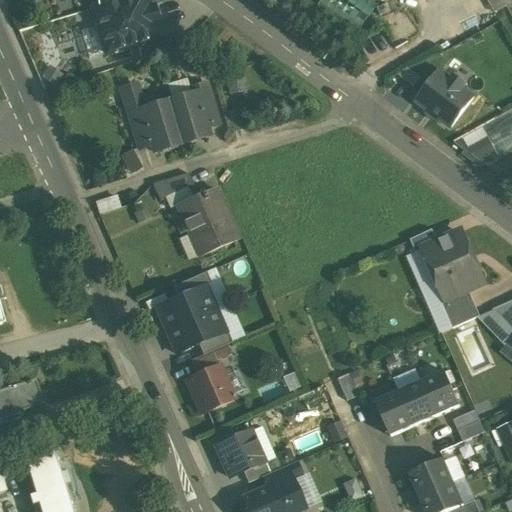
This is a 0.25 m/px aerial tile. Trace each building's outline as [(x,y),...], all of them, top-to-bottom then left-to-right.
[(97,0),(97,3),(97,7),(89,10),(95,28),(98,27),(106,55),(136,46),(157,40),(157,39),(145,0),(122,0),(120,1),(119,0),(97,0)] [(375,7),(363,0),(325,0),(313,18),(350,44),(375,7)] [(511,21),(511,111),(453,144),(470,155),(491,143),(499,160),(511,152),(511,0),(485,0),(492,12),(503,7),(511,21)] [(86,61),(106,55),(98,27),(95,28),(78,33),(86,61)] [(176,33),(157,39),(157,40),(136,46),(141,61),(181,49),(176,33)] [(43,79),(55,87),(62,77),(49,69),(43,79)] [(441,71),(417,103),(451,129),(475,97),(441,71)] [(219,126),(206,85),(191,89),(193,95),(194,95),(205,130),(219,126)] [(205,130),(194,95),(193,95),(168,103),(181,146),(207,138),(205,130)] [(142,110),(141,110),(152,146),(154,154),(181,146),(168,103),(142,110)] [(141,104),(126,109),(138,150),(152,146),(141,110),(142,110),(141,104)] [(499,160),(491,143),(470,155),(487,167),(488,166),(499,160)] [(188,175),(165,182),(167,186),(171,196),(193,187),(188,175)] [(167,186),(159,189),(164,200),(171,196),(167,186)] [(215,190),(176,207),(198,258),(237,241),(215,190)] [(95,202),(98,213),(118,207),(115,196),(95,202)] [(432,231),(410,241),(416,254),(425,250),(424,249),(437,243),(432,231)] [(425,250),(446,300),(447,301),(468,291),(482,285),(460,234),(437,243),(424,249),(425,250)] [(206,273),(173,288),(178,299),(205,287),(205,288),(211,285),(206,273)] [(178,299),(155,309),(166,332),(215,310),(205,288),(205,287),(178,299)] [(468,291),(447,301),(446,300),(440,302),(452,330),(480,318),(468,291)] [(511,304),(497,311),(497,312),(511,327),(511,304)] [(215,310),(166,332),(176,355),(198,346),(225,334),(225,333),(215,310)] [(225,334),(198,346),(203,357),(232,344),(227,332),(225,333),(225,334)] [(218,368),(187,381),(202,415),(233,401),(218,368)] [(445,373),(421,383),(437,418),(460,407),(445,373)] [(357,397),(347,375),(336,380),(346,402),(357,397)] [(34,382),(0,392),(0,419),(17,415),(43,407),(34,382)] [(421,383),(399,393),(414,428),(437,418),(421,383)] [(399,393),(375,403),(390,438),(414,428),(399,393)] [(43,407),(17,415),(22,427),(47,419),(43,407)] [(475,412),(453,422),(458,432),(480,423),(475,412)] [(511,422),(498,429),(511,461),(511,422)] [(480,423),(458,432),(463,443),(484,433),(480,423)] [(250,433),(216,448),(230,480),(242,474),(264,465),(250,433)] [(23,460),(38,511),(69,511),(51,452),(23,460)] [(264,465),(242,474),(247,485),(263,478),(280,471),(275,460),(264,465)] [(443,461),(409,476),(419,499),(454,484),(443,461)] [(280,471),(263,478),(268,490),(291,480),(300,476),(294,464),(280,471)] [(353,479),(343,482),(348,499),(359,496),(353,479)] [(268,490),(240,502),(244,511),(302,511),(304,511),(291,480),(268,490)] [(454,484),(419,499),(424,511),(453,511),(464,507),(454,484)] [(464,507),(453,511),(479,511),(475,502),(464,507)]
